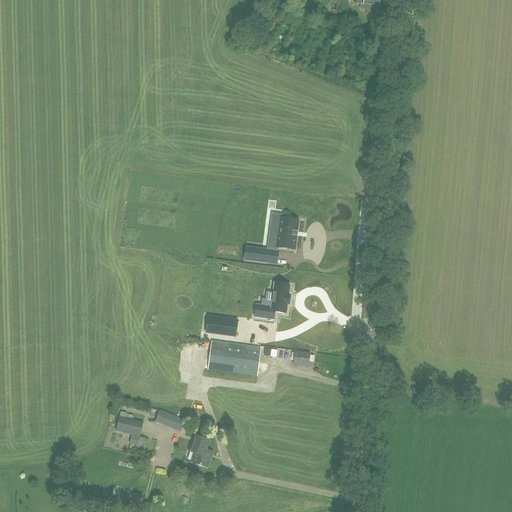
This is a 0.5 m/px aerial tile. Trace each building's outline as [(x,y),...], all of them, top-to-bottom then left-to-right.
[(347,12),(349,0),(333,0),(333,3),(333,10),(347,12)] [(358,0),(358,3),(362,4),(361,9),(368,10),(367,14),(376,16),(378,6),(380,6),(380,0),(358,0)] [(275,217),(273,229),(279,229),(277,248),(294,250),(296,237),(297,231),(298,221),(289,219),(275,217)] [(246,248),(244,259),(268,263),(270,251),(267,250),(246,248)] [(256,305),(255,317),(274,320),(275,312),(286,313),(287,304),(289,305),(290,295),(288,295),(289,286),(275,284),(273,293),(271,307),(261,306),(256,305)] [(145,292),(141,316),(148,317),(150,301),(166,303),(167,302),(196,307),(197,301),(145,292)] [(208,317),(206,333),(236,337),(238,321),(208,317)] [(290,340),(315,340),(316,330),(290,330),(290,340)] [(212,341),(209,369),(257,376),(261,348),(212,341)] [(296,352),(295,366),(310,368),(312,354),(305,353),(299,352),(296,352)] [(185,421),(161,410),(156,423),(180,432),(185,421)] [(144,422),(120,417),(116,431),(139,437),(144,422)] [(191,442),(191,445),(189,451),(194,453),(191,463),(208,468),(214,452),(206,450),(209,440),(197,437),(195,444),(191,442)]
